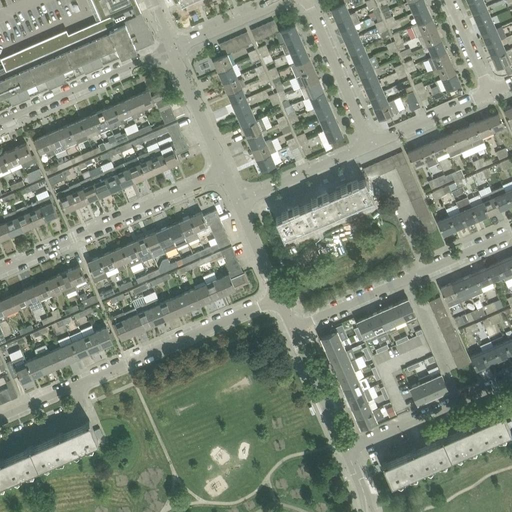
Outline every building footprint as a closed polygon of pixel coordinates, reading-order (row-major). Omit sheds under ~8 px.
[(139,5),(136,0),(91,0),(101,21),(139,5)] [(427,6),(424,0),(410,0),(408,1),(413,12),(427,6)] [(487,6),(483,0),(469,0),(468,1),(473,12),(487,6)] [(350,13),(345,2),(342,4),(331,8),(336,19),(350,13)] [(0,72),(0,108),(121,56),(155,42),(139,5),(101,21),(101,20),(99,21),(97,22),(15,58),(14,56),(11,57),(8,59),(7,59),(4,60),(7,66),(8,69),(0,72)] [(432,17),(427,6),(413,12),(418,23),(432,17)] [(487,6),(473,12),(478,23),(491,17),(487,6)] [(355,24),(350,13),(336,19),(340,30),(355,24)] [(432,17),(418,23),(412,25),(416,36),(418,36),(437,28),(432,17)] [(496,28),(491,17),(478,23),(482,34),(496,28)] [(279,31),(274,20),(268,22),(273,33),(279,31)] [(273,33),(268,22),(263,25),(268,36),(273,33)] [(300,35),(295,24),(281,30),(286,41),(300,35)] [(360,35),(355,24),(340,30),(345,41),(360,35)] [(268,36),(263,25),(257,27),(262,38),(268,36)] [(262,38),(257,27),(251,30),(256,41),(262,38)] [(442,39),(437,28),(418,36),(423,47),(428,45),(427,45),(442,39)] [(501,39),(496,28),(482,34),(487,45),(501,39)] [(403,43),(401,38),(398,31),(393,34),(395,40),(394,41),(396,46),(403,43)] [(253,43),(248,32),(242,34),(247,46),(253,43)] [(247,46),(242,34),(237,37),(242,48),(247,46)] [(305,46),(300,35),(286,41),(291,52),(305,46)] [(365,46),(360,35),(345,41),(350,53),(365,46)] [(242,48),(237,37),(231,39),(236,50),(242,48)] [(236,50),(231,39),(225,41),(230,53),(236,50)] [(446,50),(442,39),(427,45),(428,45),(432,56),(446,50)] [(505,50),(501,39),(487,45),(492,56),(505,50)] [(230,53),(225,41),(220,44),(225,55),(228,54),(230,53)] [(259,48),(261,52),(268,49),(266,44),(259,48)] [(309,57),(305,46),(291,52),(295,63),(309,57)] [(369,57),(365,46),(350,53),(355,64),(369,57)] [(410,47),(400,51),(402,56),(412,52),(410,47)] [(511,60),(511,52),(510,48),(505,50),(492,56),(497,67),(511,60)] [(271,54),(268,49),(261,52),(263,57),(271,54)] [(451,61),(446,50),(432,56),(428,58),(432,69),(437,67),(451,61)] [(233,65),(228,54),(225,55),(214,60),(219,71),(233,65)] [(295,63),(291,65),(296,76),(314,68),(309,57),(295,63)] [(369,57),(355,64),(360,75),(374,68),(369,57)] [(456,72),(451,61),(437,67),(442,78),(456,72)] [(267,76),(265,71),(262,64),(255,68),(260,79),(267,76)] [(237,76),(233,65),(219,71),(223,82),(237,76)] [(314,68),(296,76),(301,87),(319,79),(314,68)] [(364,86),(379,79),(374,68),(360,75),(364,86)] [(461,83),(456,72),(442,78),(437,80),(441,91),(447,89),(461,83)] [(243,78),(239,80),(237,76),(223,82),(228,93),(242,87),(242,86),(246,84),(243,78)] [(269,81),(267,76),(260,79),(262,84),(269,81)] [(324,90),(319,79),(301,87),(305,98),(310,96),(324,90)] [(384,90),(379,79),(364,86),(369,97),(384,90)] [(413,90),(411,86),(404,89),(406,94),(413,90)] [(247,98),(242,87),(228,93),(233,104),(247,98)] [(154,103),(152,97),(149,90),(137,95),(143,108),(154,103)] [(329,101),(324,90),(310,96),(314,108),(329,101)] [(374,107),(388,101),(384,90),(369,97),(374,107)] [(420,106),(413,90),(406,94),(404,94),(411,110),(420,106)] [(156,102),(167,97),(164,91),(153,96),(152,97),(154,103),(156,102)] [(290,104),(285,94),(278,97),(280,102),(282,101),(284,107),(290,104)] [(143,108),(137,95),(126,100),(133,116),(134,118),(140,116),(137,110),(143,108)] [(158,107),(169,102),(167,97),(156,102),(158,107)] [(278,97),(271,100),(273,105),(280,102),(278,97)] [(252,109),(247,98),(233,104),(238,115),(252,109)] [(399,110),(394,99),(389,102),(388,101),(374,107),(379,119),(399,110)] [(133,116),(126,100),(114,105),(122,123),(128,120),(127,119),(133,116)] [(333,112),(329,101),(314,108),(319,119),(333,112)] [(160,112),(171,107),(169,102),(158,107),(160,112)] [(122,123),(114,105),(103,110),(108,123),(111,128),(111,127),(112,128),(117,126),(117,125),(122,123)] [(162,118),(174,113),(171,107),(160,112),(162,118)] [(256,120),(252,109),(238,115),(242,126),(256,120)] [(111,128),(103,110),(91,115),(97,128),(99,133),(111,128)] [(338,123),(333,112),(319,119),(324,130),(338,123)] [(498,112),(487,117),(493,131),(504,126),(498,112)] [(176,118),(174,113),(162,118),(165,123),(176,118)] [(91,115),(80,119),(85,132),(97,128),(91,115)] [(493,131),(487,117),(475,122),(481,136),(493,131)] [(247,137),(261,131),(266,129),(266,128),(265,129),(261,119),(262,118),(256,120),(242,126),(247,137)] [(85,132),(80,119),(68,124),(74,137),(76,143),(77,143),(88,138),(85,132)] [(179,127),(177,121),(166,126),(168,130),(169,132),(179,127)] [(481,136),(475,122),(464,127),(472,147),(484,142),(481,136)] [(343,134),(338,123),(324,130),(329,141),(343,134)] [(68,124),(57,129),(65,147),(76,143),(74,137),(68,124)] [(140,134),(152,129),(150,124),(138,129),(140,134)] [(182,132),(179,127),(169,132),(171,137),(182,132)] [(472,147),(464,127),(453,132),(461,152),(472,147)] [(57,129),(46,134),(51,147),(54,153),(65,148),(65,147),(57,129)] [(134,137),(140,134),(138,129),(133,131),(127,134),(129,139),(134,137)] [(247,137),(252,148),(266,142),(261,131),(247,137)] [(184,138),(182,132),(171,137),(172,139),(174,142),(184,138)] [(461,152),(453,132),(441,137),(447,151),(448,151),(450,156),(461,152)] [(51,147),(46,134),(34,139),(40,152),(45,150),(48,156),(54,153),(51,147)] [(447,151),(441,137),(430,142),(436,156),(447,151)] [(187,143),(184,138),(174,142),(176,147),(176,148),(187,143)] [(180,161),(177,154),(174,148),(176,147),(174,142),(172,139),(159,145),(160,146),(159,146),(168,166),(180,161)] [(266,142),(252,148),(257,159),(270,153),(277,150),(272,139),(266,142)] [(296,142),(289,145),(291,150),(292,150),(296,161),(303,158),(296,142)] [(436,156),(430,142),(419,147),(425,160),(427,167),(439,162),(436,156)] [(14,148),(20,161),(23,167),(36,161),(34,155),(32,156),(26,143),(14,148)] [(189,149),(187,143),(176,148),(176,147),(174,148),(177,154),(189,149)] [(168,166),(159,146),(148,151),(157,171),(168,166)] [(425,160),(419,147),(408,152),(414,165),(425,160)] [(20,161),(14,148),(3,153),(9,166),(20,161)] [(88,156),(95,154),(93,149),(87,152),(81,154),(83,159),(88,156)] [(157,171),(148,151),(137,156),(137,157),(145,176),(157,171)] [(407,163),(402,151),(397,154),(402,165),(407,163)] [(0,170),(9,166),(3,153),(0,154),(0,176),(1,176),(0,174),(0,170)] [(275,164),(270,153),(257,159),(261,170),(275,164)] [(72,164),(83,159),(81,154),(70,159),(72,164)] [(402,165),(397,154),(391,156),(396,167),(402,165)] [(396,167),(391,156),(386,158),(391,170),(396,167)] [(145,176),(137,157),(125,162),(134,181),(145,176)] [(391,170),(386,158),(380,161),(385,172),(391,170)] [(61,169),(72,164),(70,159),(64,162),(59,164),(61,169)] [(385,172),(380,161),(375,163),(380,175),(385,172)] [(505,161),(500,163),(504,170),(509,168),(505,161)] [(134,181),(125,162),(120,164),(123,170),(117,173),(122,186),(134,181)] [(380,175),(375,163),(369,166),(374,177),(380,175)] [(410,168),(407,163),(402,165),(396,167),(399,173),(410,168)] [(49,174),(61,169),(59,164),(47,170),(49,174)] [(117,173),(114,166),(102,171),(111,191),(112,191),(114,192),(118,191),(118,188),(122,186),(117,173)] [(374,177),(369,166),(364,168),(369,180),(374,177)] [(39,168),(26,174),(30,182),(35,180),(43,176),(39,168)] [(412,174),(410,168),(399,173),(401,179),(412,174)] [(487,168),(483,171),(486,178),(491,176),(487,168)] [(111,191),(102,171),(91,176),(100,196),(111,191)] [(62,172),(48,178),(51,184),(65,178),(62,172)] [(415,179),(412,174),(401,179),(404,184),(415,179)] [(100,196),(91,176),(80,181),(88,201),(100,196)] [(439,177),(437,177),(433,179),(436,186),(442,184),(439,177)] [(366,179),(364,179),(335,192),(343,209),(373,196),(374,199),(374,198),(374,199),(375,198),(366,178),(366,179)] [(417,185),(415,179),(404,184),(406,190),(417,185)] [(88,201),(80,181),(69,186),(70,187),(69,187),(77,206),(88,201)] [(420,190),(417,185),(406,190),(408,195),(420,190)] [(77,206),(69,187),(62,190),(64,196),(60,198),(65,211),(77,206)] [(39,197),(49,194),(47,189),(37,193),(39,197)] [(422,196),(420,190),(408,195),(411,201),(422,196)] [(500,210),(494,196),(492,191),(480,196),(488,215),(500,210)] [(511,204),(505,191),(494,196),(500,210),(511,204)] [(306,205),(313,222),(343,209),(335,192),(306,205)] [(53,201),(50,194),(39,199),(39,200),(37,200),(45,219),(57,214),(51,202),(53,201)] [(425,201),(422,196),(411,201),(413,206),(425,201)] [(457,203),(460,211),(466,224),(477,219),(472,206),(468,198),(457,203)] [(45,219),(37,200),(26,205),(34,224),(45,219)] [(427,207),(425,201),(413,206),(416,212),(427,207)] [(488,215),(482,201),(472,206),(477,219),(488,215)] [(34,224),(26,205),(25,206),(25,205),(17,209),(14,210),(23,229),(34,224)] [(275,218),(284,238),(285,237),(284,235),(313,222),(306,205),(276,218),(275,218)] [(429,212),(427,207),(416,212),(418,217),(429,212)] [(207,220),(218,216),(219,215),(216,209),(205,215),(204,215),(202,211),(190,216),(196,229),(209,224),(207,220)] [(12,234),(23,229),(14,210),(3,215),(6,221),(12,234)] [(466,224),(460,211),(449,216),(455,229),(466,224)] [(432,218),(429,212),(418,217),(420,223),(432,218)] [(199,237),(196,230),(196,229),(190,216),(178,221),(187,242),(199,237)] [(221,221),(218,216),(207,220),(209,224),(210,226),(221,221)] [(455,229),(449,216),(438,221),(444,234),(455,229)] [(434,223),(432,218),(420,223),(423,228),(434,223)] [(0,239),(12,234),(6,221),(0,223),(0,239)] [(187,242),(178,221),(167,226),(176,247),(187,242)] [(223,226),(221,221),(210,226),(212,231),(223,226)] [(437,229),(434,223),(423,228),(425,234),(437,229)] [(176,247),(167,226),(156,231),(165,252),(176,247)] [(225,231),(223,226),(212,231),(214,236),(225,231)] [(165,252),(156,231),(144,236),(153,257),(165,252)] [(228,237),(225,231),(214,236),(217,242),(228,237)] [(153,257),(144,236),(133,241),(142,262),(153,257)] [(230,243),(228,237),(217,242),(217,243),(219,247),(230,243)] [(142,262),(133,241),(122,246),(127,259),(130,267),(142,262)] [(206,253),(219,247),(217,243),(204,249),(206,253)] [(127,259),(122,246),(110,251),(119,272),(126,269),(122,261),(127,259)] [(234,251),(232,246),(221,250),(223,256),(234,251)] [(206,253),(204,249),(193,254),(194,258),(201,255),(206,253)] [(223,257),(223,256),(221,250),(207,256),(209,260),(211,259),(212,261),(223,257)] [(110,251),(99,256),(108,277),(119,272),(110,251)] [(236,256),(234,251),(223,256),(223,257),(225,261),(236,256)] [(194,258),(193,254),(182,258),(184,263),(194,258)] [(108,277),(99,256),(87,261),(93,274),(91,275),(94,283),(102,279),(108,277)] [(239,262),(236,256),(225,261),(228,266),(239,262)] [(165,266),(158,268),(160,273),(172,268),(170,263),(167,257),(162,260),(165,266)] [(511,264),(509,257),(497,262),(503,276),(505,281),(511,277),(511,264)] [(241,267),(239,262),(228,266),(230,272),(241,267)] [(503,276),(497,262),(486,267),(492,281),(503,276)] [(80,265),(67,270),(76,289),(77,288),(75,283),(85,278),(80,265)] [(243,272),(241,267),(230,272),(229,272),(231,278),(243,272)] [(492,281),(486,267),(475,272),(483,291),(494,286),(492,281)] [(149,278),(160,273),(158,268),(147,273),(149,278)] [(76,289),(67,270),(56,275),(62,288),(63,288),(65,293),(76,289)] [(235,288),(245,283),(247,279),(244,272),(243,272),(231,278),(229,272),(217,277),(224,293),(236,288),(235,288)] [(463,277),(472,296),(483,291),(475,272),(463,277)] [(138,282),(149,278),(147,273),(136,278),(138,282)] [(62,288),(56,275),(45,280),(50,293),(62,288)] [(224,293),(217,277),(205,283),(212,299),(224,294),(224,293)] [(472,296),(463,277),(452,282),(458,295),(461,301),(472,296)] [(50,293),(45,280),(33,285),(39,298),(50,293)] [(458,295),(452,282),(441,287),(449,306),(461,301),(458,295)] [(212,299),(205,283),(194,287),(201,304),(212,299)] [(39,298),(33,285),(22,290),(28,303),(39,298)] [(98,293),(101,299),(115,293),(112,287),(98,293)] [(201,304),(194,287),(183,292),(190,308),(201,304)] [(28,303),(22,290),(11,295),(16,308),(28,303)] [(190,308),(183,292),(171,297),(178,313),(190,308)] [(16,308),(11,295),(0,299),(0,301),(5,313),(6,313),(6,312),(16,308)] [(97,295),(93,297),(82,302),(84,306),(99,300),(97,295)] [(178,313),(171,297),(160,302),(167,318),(178,313)] [(432,308),(443,302),(440,297),(429,302),(432,308)] [(160,302),(158,298),(147,302),(147,301),(146,301),(155,323),(167,318),(160,302)] [(417,318),(408,298),(397,302),(406,323),(417,318)] [(0,325),(0,321),(8,318),(6,313),(5,313),(0,301),(0,342),(6,340),(0,325)] [(155,323),(146,301),(135,306),(136,307),(135,307),(144,328),(155,323)] [(406,323),(397,302),(387,307),(395,323),(404,319),(406,323)] [(446,308),(443,302),(432,308),(434,313),(446,308)] [(144,328),(135,307),(124,312),(124,311),(123,311),(123,312),(132,333),(144,328)] [(395,323),(387,307),(378,311),(387,332),(387,331),(385,327),(395,323)] [(482,307),(477,309),(480,317),(486,314),(482,307)] [(60,316),(57,308),(52,310),(54,314),(47,317),(49,321),(60,316)] [(448,313),(446,308),(434,313),(436,319),(448,313)] [(480,317),(477,309),(466,313),(470,321),(480,317)] [(387,332),(378,311),(368,315),(377,336),(387,332)] [(132,333),(123,312),(117,314),(120,320),(114,323),(121,338),(132,333)] [(450,319),(448,313),(436,319),(439,324),(450,319)] [(470,321),(466,313),(455,318),(458,326),(470,321)] [(377,336),(368,315),(357,320),(365,336),(375,332),(376,336),(377,336)] [(453,324),(450,319),(439,324),(441,329),(453,324)] [(455,330),(453,324),(441,329),(444,335),(455,330)] [(106,326),(94,331),(101,347),(113,342),(106,326)] [(321,337),(325,347),(342,340),(337,330),(321,337)] [(457,335),(455,330),(444,335),(446,340),(457,335)] [(101,347),(94,331),(83,336),(90,352),(101,347)] [(460,341),(457,335),(446,340),(449,346),(460,341)] [(90,352),(83,336),(71,341),(78,357),(90,352)] [(346,350),(342,340),(325,347),(330,357),(346,350)] [(491,340),(480,345),(482,351),(488,364),(499,359),(494,346),(491,340)] [(78,357),(71,341),(60,346),(67,362),(78,357)] [(451,351),(462,346),(460,341),(449,346),(451,351)] [(511,354),(505,341),(494,346),(499,359),(511,354)] [(55,367),(46,346),(35,350),(37,356),(44,372),(55,367)] [(60,346),(48,351),(55,367),(67,362),(60,346)] [(453,357),(465,352),(462,346),(451,351),(453,357)] [(350,360),(346,350),(330,357),(334,367),(355,358),(350,360)] [(488,364),(482,351),(471,356),(477,369),(488,364)] [(467,357),(465,352),(453,357),(456,362),(467,357)] [(33,377),(23,354),(12,359),(6,362),(13,378),(19,375),(21,382),(33,377)] [(362,355),(355,358),(360,367),(367,364),(362,355)] [(37,356),(26,361),(33,377),(44,372),(37,356)] [(470,363),(467,358),(467,357),(456,362),(458,368),(470,363)] [(359,368),(355,358),(334,367),(338,377),(359,368)] [(359,368),(338,377),(343,387),(359,380),(355,370),(359,368)] [(448,389),(440,371),(430,375),(429,373),(438,394),(448,389)] [(438,394),(429,373),(419,377),(428,398),(438,394)] [(428,398),(419,377),(418,377),(420,382),(410,386),(418,403),(428,398)] [(363,389),(359,380),(343,387),(347,397),(368,388),(368,387),(363,389)] [(17,396),(12,385),(8,387),(7,388),(11,399),(17,396)] [(11,399),(7,388),(1,390),(6,401),(11,399)] [(372,398),(368,388),(347,397),(352,407),(372,398)] [(372,409),(368,400),(372,398),(352,407),(356,417),(372,409)] [(377,420),(372,409),(356,417),(360,427),(377,420)] [(502,412),(473,425),(472,425),(480,443),(510,430),(502,410),(501,410),(502,412)] [(60,435),(68,452),(97,439),(98,440),(98,439),(89,419),(89,420),(88,420),(89,422),(60,435)] [(480,443),(472,425),(443,438),(450,456),(480,443)] [(68,452),(60,435),(30,448),(38,465),(68,452)] [(450,456),(443,438),(413,451),(421,469),(450,456)] [(38,465),(30,448),(1,460),(8,478),(38,465)] [(421,469),(413,451),(384,464),(383,462),(382,462),(390,482),(421,469)] [(0,481),(8,478),(1,460),(0,460),(0,481)]
